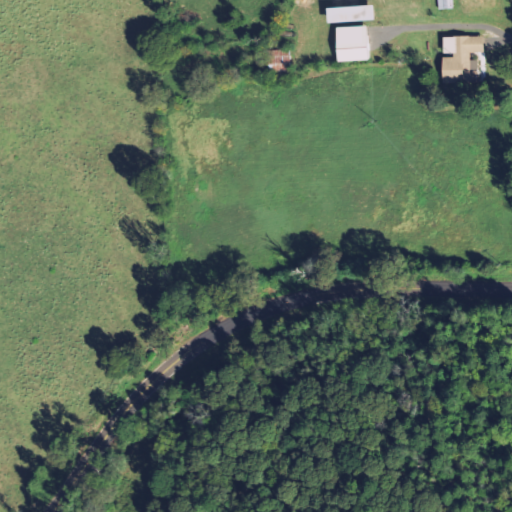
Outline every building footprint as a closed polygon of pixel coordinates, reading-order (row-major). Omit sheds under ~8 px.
[(455,0),(440,0),(440,10),(455,9),(455,0)] [(328,8),(329,23),(376,22),(375,7),(328,8)] [(368,27),(337,28),(339,62),(370,61),(368,27)] [(447,83),(481,82),(480,62),(475,62),(475,53),(487,53),(487,36),(446,37),(446,56),(447,83)] [(273,76),(294,74),(292,49),(270,52),(273,76)]
